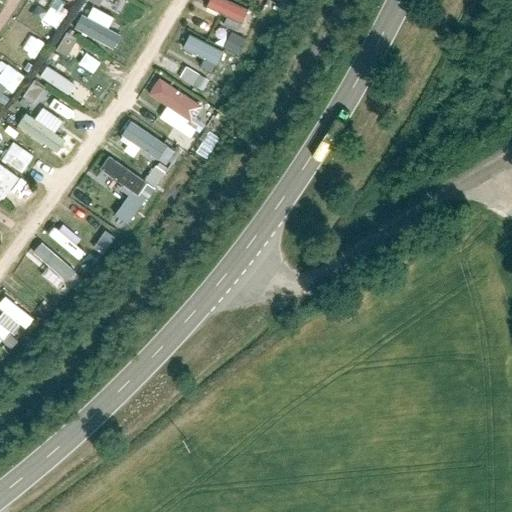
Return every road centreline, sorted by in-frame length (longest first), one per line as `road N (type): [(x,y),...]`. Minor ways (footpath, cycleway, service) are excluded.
road 1 (tertiary): [(0,497),(132,379),(231,268),(367,69),(397,0)]
road 2 (track): [(231,268),(283,284),(315,279),(495,173),(511,196)]
